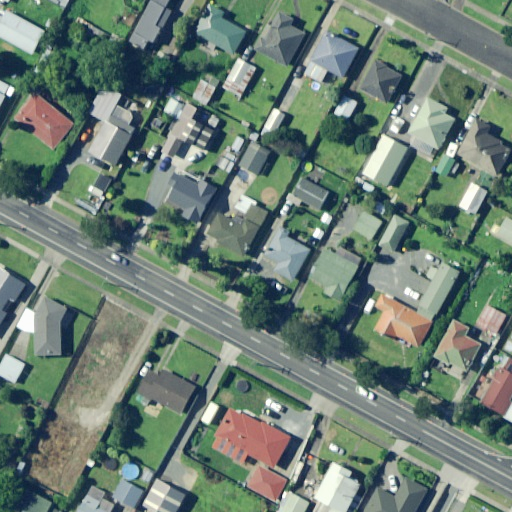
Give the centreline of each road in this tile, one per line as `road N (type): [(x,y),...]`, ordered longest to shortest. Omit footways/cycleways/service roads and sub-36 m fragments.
road 1 (tertiary): [(0,198),(511,477)]
road 2 (residential): [(396,0),(511,62)]
